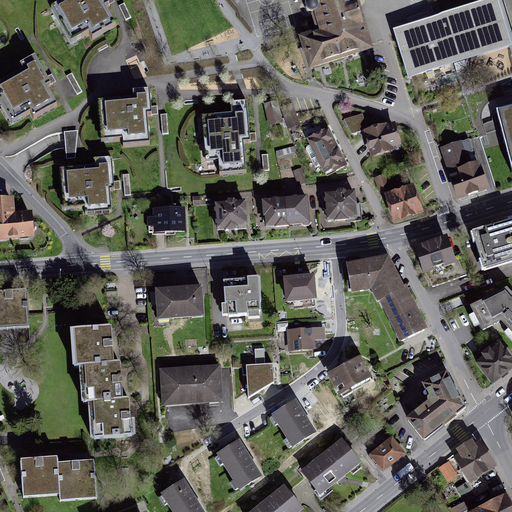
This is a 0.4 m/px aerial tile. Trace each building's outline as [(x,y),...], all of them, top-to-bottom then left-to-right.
[(70,0),(52,11),(69,40),(90,29),(94,36),(115,24),(107,8),(111,6),(107,0),(70,0)] [(303,40),(311,68),(370,50),(354,0),(309,0),(308,2),(307,3),(306,5),(306,8),(306,10),(307,11),(308,13),(310,14),(312,15),(314,15),(320,35),(303,40)] [(511,0),(503,0),(511,23),(511,27),(511,0)] [(421,26),(396,33),(409,77),(423,73),(422,69),(433,65),(434,70),(510,47),(503,24),(498,25),(497,20),(501,19),(496,3),(441,19),(442,24),(430,28),(429,24),(426,25),(422,26),(424,30),(422,30),(421,26)] [(26,75),(0,90),(0,97),(13,119),(32,107),(36,113),(53,103),(46,91),(51,88),(33,57),(20,65),(26,75)] [(133,100),(96,104),(100,142),(120,140),(121,147),(148,144),(145,116),(151,116),(148,91),(132,93),(133,100)] [(222,163),(222,174),(244,173),(243,145),(249,145),(248,104),(231,105),(231,118),(202,119),(204,163),(222,163)] [(295,104),(272,108),(275,124),(286,123),(287,131),(299,129),(295,104)] [(511,110),(496,114),(511,176),(511,110)] [(385,151),(399,148),(394,128),(366,134),(372,159),(386,155),(385,151)] [(65,131),(66,156),(78,156),(77,131),(65,131)] [(325,177),(346,166),(329,131),(307,141),(325,177)] [(458,202),(488,194),(471,143),(444,152),(458,202)] [(87,166),(59,169),(63,209),(83,207),(84,215),(110,212),(108,190),(114,190),(110,159),(94,161),(95,165),(87,166)] [(294,172),(298,186),(305,184),(301,170),(294,172)] [(122,177),(126,195),(132,194),(128,176),(122,177)] [(386,197),(396,225),(423,216),(413,188),(386,197)] [(325,196),(327,222),(356,220),(355,194),(344,194),(343,193),(338,194),(336,195),(325,196)] [(0,242),(32,241),(31,217),(13,218),(11,201),(0,201),(0,242)] [(307,201),(284,202),(286,229),(301,227),(304,229),(309,229),(311,226),(311,221),(308,218),(307,201)] [(272,229),(286,229),(284,202),(262,204),(262,218),(263,217),(264,228),(272,228),(272,229)] [(225,207),(213,208),(214,230),(222,230),(222,231),(245,229),(243,206),(234,206),(232,204),(227,204),(225,207)] [(182,210),(155,211),(155,234),(183,234),(182,210)] [(511,220),(474,232),(486,271),(511,263),(511,220)] [(417,252),(427,276),(455,266),(445,241),(417,252)] [(402,344),(424,333),(411,306),(388,261),(370,264),(345,269),(351,296),(375,292),(402,344)] [(312,280),(286,282),(288,304),(314,302),(312,280)] [(259,283),(227,284),(228,308),(259,307),(259,283)] [(200,289),(156,292),(159,320),(202,317),(200,289)] [(0,330),(12,329),(29,328),(27,291),(0,293),(0,330)] [(511,334),(511,297),(506,291),(471,310),(483,334),(502,324),(511,334)] [(322,330),(289,332),(290,352),(313,351),(312,341),(323,340),(322,334),(322,330)] [(80,369),(82,405),(89,405),(91,441),(131,438),(130,422),(128,402),(121,402),(120,387),(119,366),(113,366),(112,350),(110,331),(70,333),(72,369),(80,369)] [(493,385),(511,369),(511,361),(500,346),(477,365),(493,385)] [(342,368),(329,374),(340,395),(368,381),(357,360),(342,368)] [(273,367),(246,368),(247,403),(274,386),(273,376),(273,367)] [(219,369),(161,372),(163,406),(196,404),(221,403),(219,369)] [(463,409),(443,374),(422,386),(431,403),(407,420),(424,440),(463,409)] [(294,403),(273,417),(294,450),(315,437),(309,427),(294,403)] [(392,440),(372,456),(385,472),(405,456),(392,440)] [(239,443),(213,459),(235,493),(260,478),(250,461),(239,443)] [(342,443),(300,473),(317,496),(342,477),(358,465),(342,443)] [(456,460),(471,485),(494,471),(478,446),(469,451),(456,460)] [(57,466),(57,461),(46,461),(21,463),(23,500),(59,498),(59,503),(96,500),(94,464),(76,465),(57,466)] [(183,483),(162,495),(171,511),(200,511),(194,502),(183,483)] [(301,511),(285,490),(255,511),(301,511)] [(476,511),(511,511),(505,498),(476,511)]
